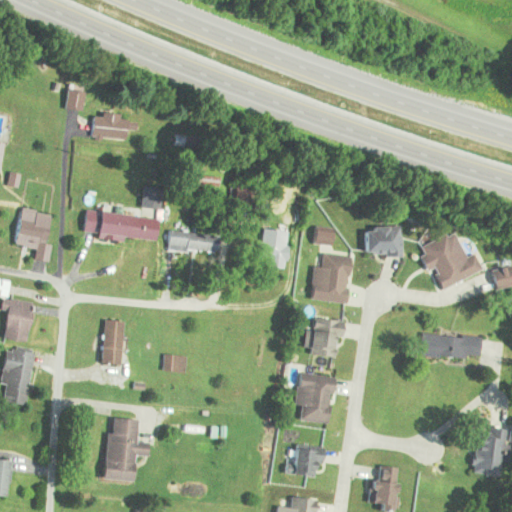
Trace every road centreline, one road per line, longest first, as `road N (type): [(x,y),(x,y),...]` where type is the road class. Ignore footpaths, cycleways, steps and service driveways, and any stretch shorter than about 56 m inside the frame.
road 1 (motorway): [(19,0),(278,110),(511,186)]
road 2 (motorway): [(511,136),(295,66),(131,0)]
road 3 (residential): [(49,511),(63,302),(50,283),(0,270)]
road 4 (residential): [(338,511),(371,292)]
road 5 (residential): [(511,60),(382,0)]
